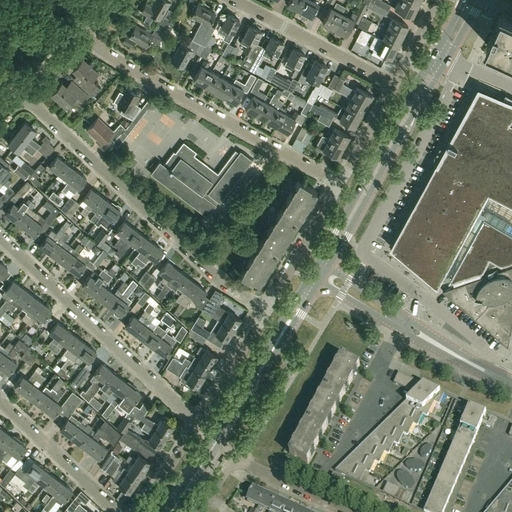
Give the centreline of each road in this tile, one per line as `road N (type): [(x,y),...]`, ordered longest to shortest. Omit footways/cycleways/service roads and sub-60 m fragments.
road 1 (residential): [(266,308),(218,276),(19,92)]
road 2 (residential): [(340,178),(234,129),(75,31)]
road 3 (residential): [(463,64),(362,252),(416,297)]
road 4 (residential): [(193,423),(0,240)]
road 5 (tertiary): [(329,266),(448,57)]
road 6 (tertiary): [(436,51),(319,259)]
road 7 (residential): [(391,84),(236,0)]
road 8 (residential): [(117,511),(0,397)]
road 9 (tertiary): [(169,511),(253,381)]
road 10 (residential): [(340,178),(266,308)]
road 11 (residential): [(266,308),(193,423)]
road 12 (residential): [(376,376),(404,395),(336,460),(330,457)]
road 13 (residential): [(350,511),(235,462)]
